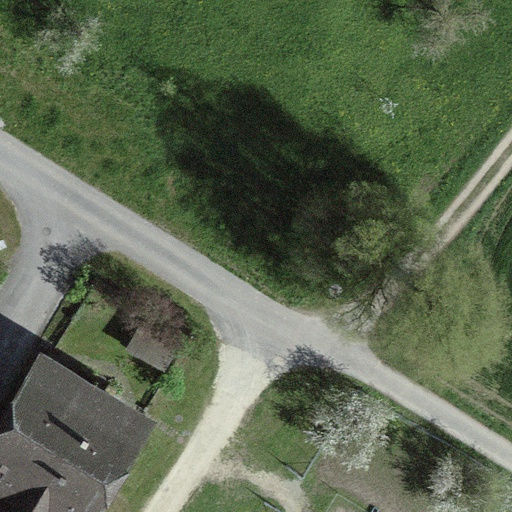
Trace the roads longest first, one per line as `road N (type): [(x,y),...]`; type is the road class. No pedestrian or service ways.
road 1 (residential): [(0,156),(291,325)]
road 2 (track): [(291,325),(380,304),(511,132)]
road 3 (track): [(291,325),(511,458)]
